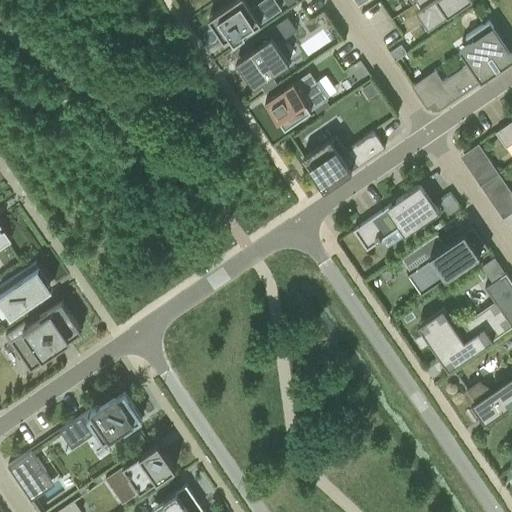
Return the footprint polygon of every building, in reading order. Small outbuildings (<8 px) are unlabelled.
[(245,29),(247,32),(281,9),(274,0),(262,0),(250,8),(244,0),(234,0),(208,18),(223,41),(230,36),(234,41),(245,34),(243,31),(245,29)] [(419,0),(417,2),(420,7),(421,8),(417,11),(428,26),(432,24),(433,25),(469,0),(419,0)] [(236,60),(242,69),(254,86),(289,62),(276,43),(296,30),(287,16),(251,40),(255,47),(236,60)] [(453,100),(511,59),(511,55),(488,21),(465,36),(469,42),(458,49),(468,63),(440,82),(446,91),(447,92),(452,100),(453,100)] [(389,52),(394,60),(406,53),(400,44),(389,52)] [(277,120),(278,119),(284,128),(328,99),(309,71),(293,82),(265,101),(277,120)] [(270,75),(258,84),(264,93),(276,84),(270,75)] [(371,82),(360,89),(368,100),(378,93),(371,82)] [(453,100),(452,100),(447,92),(446,91),(431,101),(438,110),(453,100)] [(511,120),(495,132),(506,147),(511,142),(511,120)] [(384,147),(373,130),(345,148),(335,134),(302,157),(324,189),(384,147)] [(487,169),(474,178),(480,187),(494,178),(487,169)] [(494,178),(480,187),(487,196),(500,187),(494,178)] [(439,211),(420,184),(353,229),(366,249),(399,227),(404,235),(439,211)] [(450,194),(441,200),(445,206),(454,200),(450,194)] [(0,245),(11,238),(0,221),(0,245)] [(421,294),(488,248),(473,225),(429,255),(431,258),(407,274),(421,294)] [(0,285),(0,300),(10,316),(52,287),(35,263),(35,262),(0,285)] [(511,325),(502,310),(511,303),(511,282),(505,273),(484,287),(496,305),(458,331),(442,308),(417,325),(439,357),(441,357),(449,369),(448,369),(448,370),(511,326),(511,325)] [(44,361),(59,351),(55,345),(65,338),(67,340),(82,330),(61,301),(39,316),(40,317),(27,326),(24,321),(5,334),(21,357),(23,355),(31,366),(42,358),(44,361)] [(511,403),(511,372),(507,376),(508,377),(492,388),(479,379),(466,388),(468,392),(474,401),(471,403),(484,423),(511,403)] [(114,392),(96,405),(59,430),(64,438),(77,430),(83,440),(96,432),(103,442),(123,428),(125,431),(142,419),(124,393),(118,397),(114,392)] [(138,432),(129,438),(136,448),(145,441),(138,432)] [(139,491),(175,467),(157,442),(105,478),(114,491),(131,479),(139,491)] [(45,471),(30,450),(7,466),(21,487),(45,471)] [(154,511),(205,511),(186,484),(152,508),(154,511)] [(73,500),(54,511),(81,511),(73,500)]
